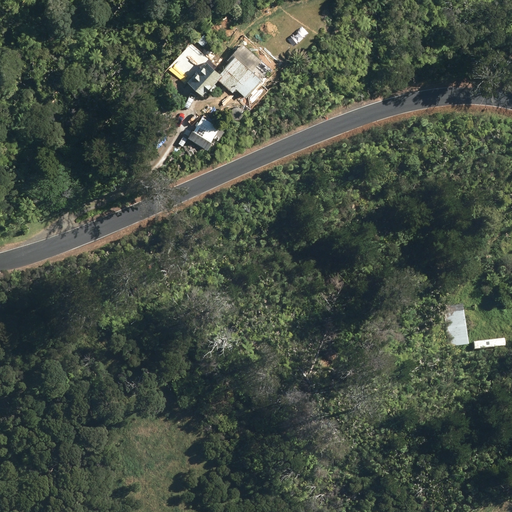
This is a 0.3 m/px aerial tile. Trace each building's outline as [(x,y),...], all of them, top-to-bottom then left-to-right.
[(212,40),(205,33),(196,42),(204,49),(212,40)] [(231,53),(234,56),(218,73),(204,60),(185,81),(202,96),(217,80),(241,101),(261,79),(251,71),(261,59),(241,41),(231,53)] [(215,117),(204,113),(200,124),(212,128),(215,117)] [(212,146),(214,146),(219,133),(200,125),(194,138),(199,140),(196,147),(209,153),(212,146)] [(470,344),(464,305),(443,308),(449,347),(470,344)]
